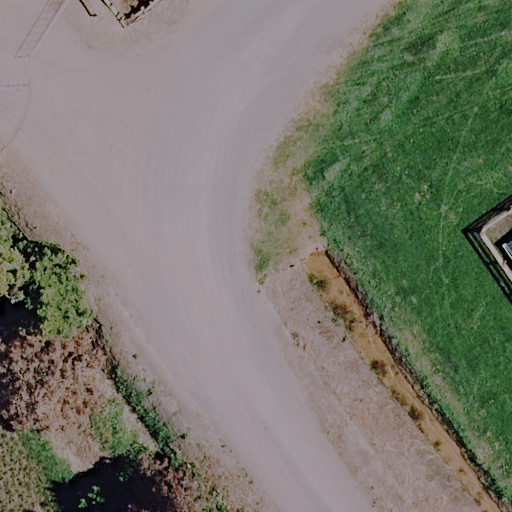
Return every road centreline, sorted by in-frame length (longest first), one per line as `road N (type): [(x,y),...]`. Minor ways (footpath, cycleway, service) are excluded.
road 1 (track): [(144,0),(239,116),(511,496)]
road 2 (track): [(239,116),(324,0)]
